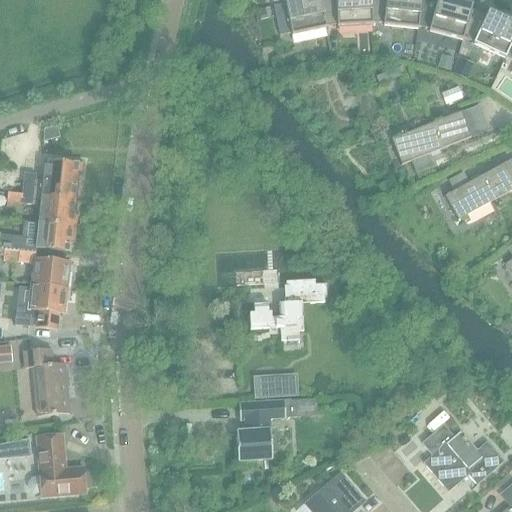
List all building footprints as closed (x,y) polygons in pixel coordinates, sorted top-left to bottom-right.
[(325,26),(319,0),(287,0),(284,1),(284,4),(273,7),(279,36),(291,33),(291,36),(326,29),(325,26)] [(319,0),(325,26),(336,25),(336,27),(372,25),(372,23),(370,0),(319,0)] [(370,0),(372,23),(383,23),(383,26),(418,30),(418,27),(421,0),(370,0)] [(434,0),(421,0),(418,27),(429,29),(428,32),(462,41),(463,38),(471,10),(472,6),(449,0),(436,0),(437,0),(434,0)] [(471,10),(463,38),(474,42),(473,45),(505,59),(506,57),(511,43),(511,22),(487,12),(486,15),(471,10)] [(457,86),(439,93),(444,105),(462,98),(457,86)] [(460,113),(390,141),(401,166),(411,162),(415,173),(431,167),(426,156),(470,138),(460,113)] [(24,174),(21,195),(75,200),(78,175),(81,176),(82,162),(69,160),(68,163),(45,161),(43,182),(35,181),(36,175),(24,174)] [(457,221),(511,190),(511,165),(509,161),(468,184),(462,173),(448,181),(454,192),(444,197),(457,221)] [(75,200),(21,195),(7,193),(6,203),(36,206),(37,201),(41,201),(38,223),(75,227),(77,210),(74,210),(75,200)] [(0,237),(0,250),(4,251),(35,254),(35,249),(69,252),(70,243),(73,244),(75,227),(38,223),(24,222),(23,239),(23,240),(0,237)] [(4,251),(3,261),(33,264),(31,284),(69,289),(71,272),(67,272),(68,263),(34,259),(35,254),(4,251)] [(268,305),(253,306),(254,315),(249,315),(250,330),(280,329),(281,341),(286,341),(286,344),(298,343),(298,332),(303,332),(301,302),(309,301),(309,304),(324,303),(323,297),(326,297),(326,285),(315,286),(314,281),(286,283),(286,287),(283,287),(284,304),(278,304),(279,313),(268,314),(268,305)] [(16,306),(14,326),(57,330),(58,313),(62,314),(63,305),(64,305),(67,305),(69,289),(31,284),(29,308),(16,306)] [(10,347),(0,347),(0,363),(11,363),(10,347)] [(37,417),(69,414),(64,364),(52,365),(51,350),(23,352),(24,369),(32,368),(37,417)] [(277,394),(276,370),(252,371),(254,396),(277,394)] [(244,421),(245,433),(235,434),(237,462),(271,460),(269,420),(297,418),(296,401),(238,404),(239,421),(244,421)] [(478,486),(504,463),(487,443),(476,452),(459,433),(453,438),(443,426),(421,444),(432,457),(423,464),(448,493),(469,475),(478,486)] [(41,498),(85,495),(84,490),(88,489),(87,473),(83,473),(83,468),(65,470),(62,436),(36,439),(39,477),(35,477),(31,479),(29,482),(28,486),(29,490),(32,493),(37,494),(41,493),(41,498)] [(353,511),(365,503),(340,474),(304,504),(310,511),(353,511)] [(511,511),(511,486),(501,496),(510,507),(503,511),(511,511)]
